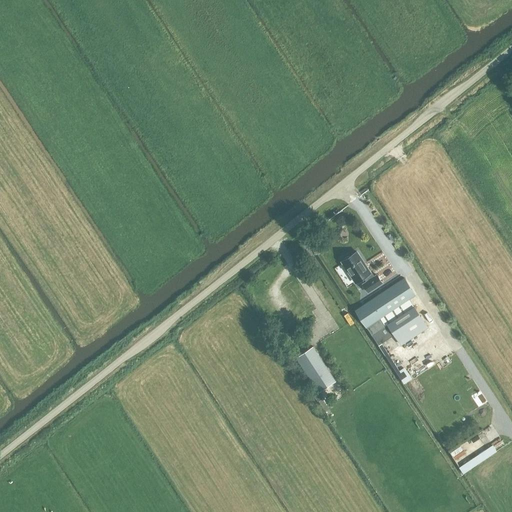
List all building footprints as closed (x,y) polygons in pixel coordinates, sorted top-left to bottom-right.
[(362,283),(368,293),(384,283),(377,273),(374,276),(358,250),(341,261),(355,283),(364,277),(366,281),(362,283)] [(355,310),(372,334),(385,326),(379,317),(415,294),(404,278),(355,310)] [(401,344),(427,327),(413,305),(387,323),(401,344)] [(318,391),(335,380),(313,346),(296,357),(318,391)] [(479,450),(501,436),(494,424),(464,443),(465,443),(453,450),(457,457),(469,450),(476,446),(479,450)] [(463,475),(496,453),(492,446),(458,469),(463,475)]
